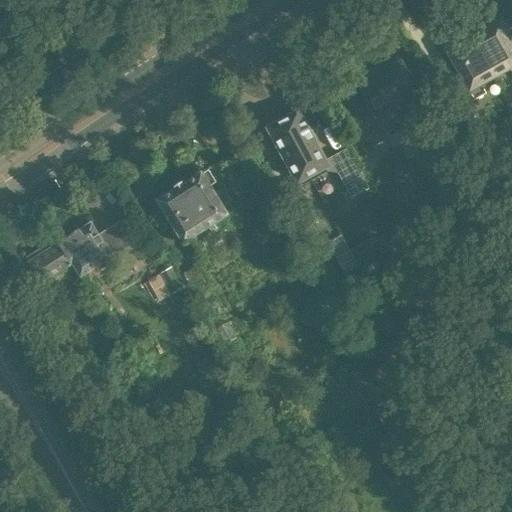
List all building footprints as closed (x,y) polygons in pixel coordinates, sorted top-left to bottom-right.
[(486,28),(472,36),(495,76),(510,68),(511,71),(511,44),(505,32),(508,30),(500,15),(484,24),(486,28)] [(495,76),(472,36),(463,42),(458,34),(442,43),(474,99),(486,93),(481,84),(495,76)] [(364,95),(351,101),(364,124),(376,117),(382,127),(406,114),(403,108),(421,97),(398,56),(370,71),(372,76),(358,84),(364,95)] [(478,126),(464,99),(451,106),(466,133),(478,126)] [(307,122),(306,122),(300,111),(271,127),(300,180),(328,163),(314,137),(316,136),(307,122)] [(332,161),(351,197),(369,187),(349,152),(332,161)] [(477,157),(470,161),(478,176),(485,171),(477,157)] [(177,187),(159,198),(185,239),(182,241),(196,263),(207,256),(193,234),(207,226),(227,214),(229,212),(215,190),(224,184),(213,167),(204,173),(203,172),(184,183),(182,181),(176,185),(177,187)] [(91,222),(59,242),(73,264),(80,277),(133,245),(118,221),(99,234),(91,222)] [(344,236),(325,240),(332,274),(377,265),(372,240),(346,245),(344,236)] [(26,263),(25,264),(44,295),(59,286),(53,276),(73,264),(59,242),(46,250),(41,249),(26,258),(26,263)] [(185,273),(198,295),(212,286),(199,264),(185,273)] [(171,268),(158,275),(170,296),(183,288),(171,268)] [(374,300),(353,311),(375,353),(397,341),(374,300)] [(375,410),(389,438),(402,430),(387,403),(375,410)]
